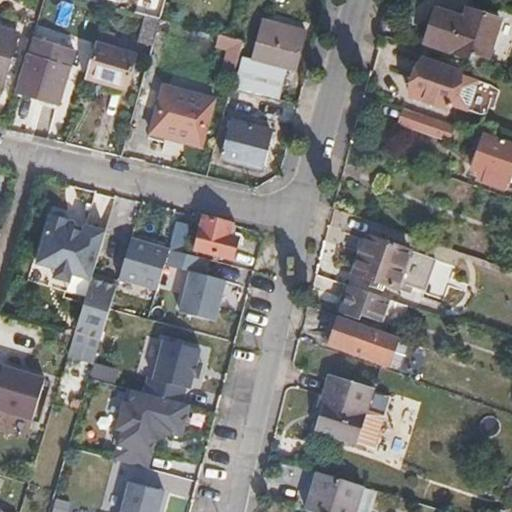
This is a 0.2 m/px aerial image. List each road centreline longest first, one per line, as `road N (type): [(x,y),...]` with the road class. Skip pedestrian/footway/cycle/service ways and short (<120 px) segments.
road 1 (residential): [(298,222),(0,150)]
road 2 (residential): [(298,222),(234,511)]
road 3 (residential): [(356,0),(298,222)]
